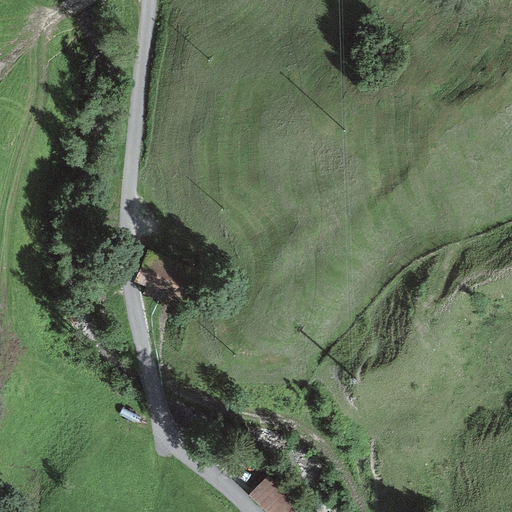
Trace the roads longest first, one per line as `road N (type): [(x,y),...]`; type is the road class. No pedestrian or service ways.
road 1 (unclassified): [(253,511),(164,430),(136,314),(129,190),(148,0)]
road 2 (track): [(152,383),(307,430),(368,511)]
